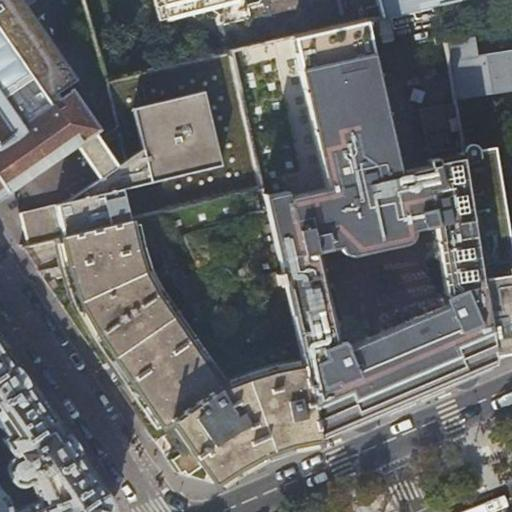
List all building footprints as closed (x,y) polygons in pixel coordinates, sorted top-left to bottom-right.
[(0,0),(0,94),(21,125),(43,110),(40,105),(76,80),(24,2),(22,0),(0,0)] [(159,0),(165,21),(205,10),(212,15),(211,19),(218,47),(223,52),(233,50),(294,36),(386,15),(381,0),(264,0),(262,4),(249,7),(239,1),(239,0),(159,0)] [(381,0),(386,15),(442,2),(449,0),(381,0)] [(511,0),(511,5),(511,55),(464,62),(464,56),(478,54),(478,52),(475,34),(448,38),(456,96),(511,87),(511,0)] [(327,187),(289,195),(287,189),(265,194),(302,364),(319,437),(331,432),(344,426),(473,371),(496,361),(464,149),(460,124),(427,131),(432,157),(428,158),(429,164),(400,170),(374,52),(447,37),(442,2),(386,15),(294,36),(327,187)] [(464,62),(511,55),(511,47),(478,52),(478,54),(464,56),(464,62)] [(20,214),(28,245),(52,239),(130,220),(264,187),(233,50),(223,52),(106,80),(124,156),(125,161),(120,166),(96,132),(77,145),(101,180),(65,202),(20,214)] [(0,198),(77,145),(96,132),(98,130),(71,91),(43,110),(21,125),(0,94),(0,198)] [(511,248),(495,144),(480,146),(479,144),(477,142),(475,141),(472,140),(469,141),(467,143),(466,145),(465,149),(464,149),(495,355),(511,351),(511,248)] [(264,187),(130,220),(139,249),(158,245),(168,275),(197,317),(179,329),(196,354),(214,341),(240,380),(270,369),(302,364),(265,194),(264,187)] [(130,220),(52,239),(59,267),(68,297),(75,312),(90,339),(107,364),(122,385),(118,388),(150,435),(161,427),(219,389),(196,354),(179,329),(147,277),(139,249),(130,220)] [(110,511),(113,504),(75,450),(11,356),(0,340),(0,511),(110,511)] [(270,369),(240,380),(219,389),(161,427),(180,454),(172,460),(181,473),(185,471),(188,475),(202,466),(213,482),(277,455),(319,437),(302,364),(270,369)]
